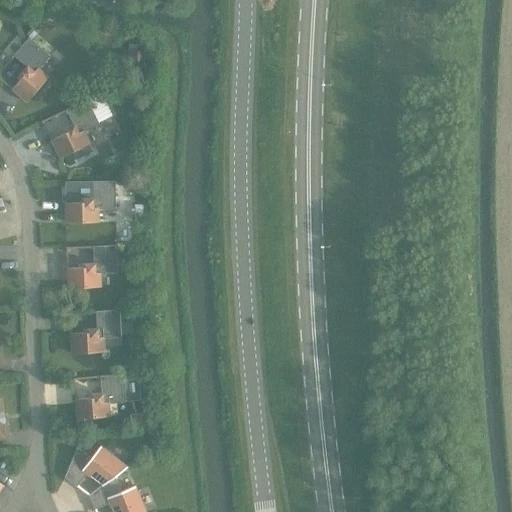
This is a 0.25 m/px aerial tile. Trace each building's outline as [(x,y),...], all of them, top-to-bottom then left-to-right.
[(20,49),(0,71),(0,79),(27,103),(49,78),(39,69),(50,56),(29,38),(20,49)] [(69,132),(51,141),(60,159),(90,144),(84,132),(99,125),(98,123),(113,116),(102,95),(88,102),(87,100),(66,110),(74,125),(67,128),(69,132)] [(115,182),(65,182),(66,223),(99,223),(98,210),(115,209),(115,182)] [(116,246),(66,248),(68,289),(101,287),(100,274),(117,274),(116,246)] [(119,310),(69,313),(71,354),(104,352),(104,339),(121,338),(119,310)] [(123,375),(73,379),(77,419),(110,417),(109,404),(126,402),(123,375)] [(146,415),(131,416),(131,428),(147,427),(146,415)] [(77,448),(65,478),(77,487),(89,470),(93,473),(96,470),(109,480),(89,496),(115,477),(128,468),(100,447),(91,458),(77,448)] [(115,477),(89,496),(94,508),(110,502),(112,506),(116,505),(118,511),(145,511),(135,486),(121,492),(115,477)]
